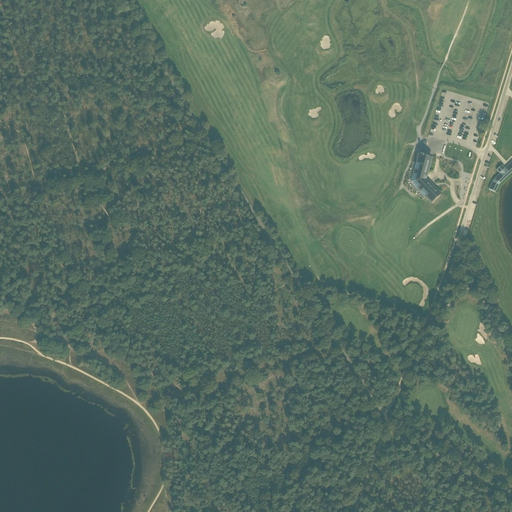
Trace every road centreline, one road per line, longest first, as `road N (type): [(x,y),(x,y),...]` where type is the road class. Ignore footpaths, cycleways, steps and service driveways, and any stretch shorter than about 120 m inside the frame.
road 1 (unclassified): [(389,419),(119,0)]
road 2 (track): [(26,343),(140,405),(153,423),(163,474),(148,511)]
road 3 (track): [(389,419),(471,198)]
road 4 (track): [(511,487),(389,419)]
road 5 (unclassified): [(471,198),(511,66)]
